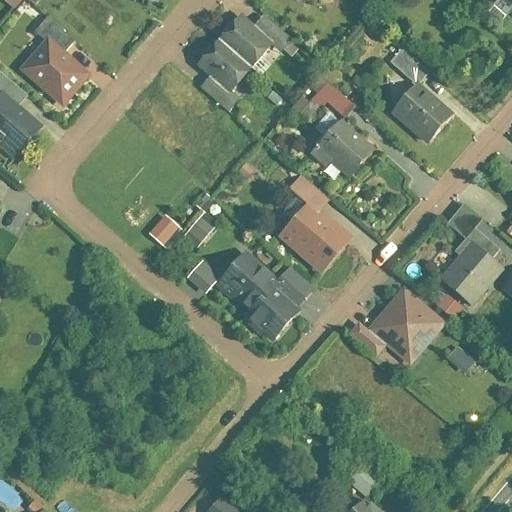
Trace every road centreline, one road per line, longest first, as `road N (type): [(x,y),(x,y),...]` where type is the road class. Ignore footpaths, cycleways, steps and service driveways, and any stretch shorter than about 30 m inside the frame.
road 1 (residential): [(268,383),(73,218),(53,176),(64,147),(202,0)]
road 2 (residential): [(268,383),(511,114)]
road 3 (residential): [(165,511),(268,383)]
